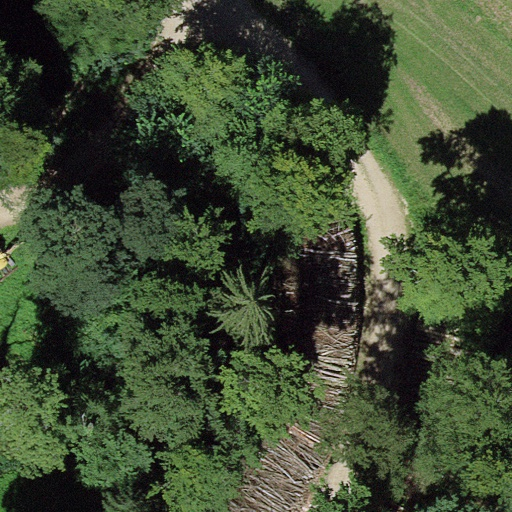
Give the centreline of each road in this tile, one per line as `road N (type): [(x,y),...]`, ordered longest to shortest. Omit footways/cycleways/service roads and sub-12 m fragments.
road 1 (track): [(326,511),(386,363),(381,206),(272,44),(205,23),(201,0)]
road 2 (track): [(0,208),(37,201),(119,139),(205,23)]
